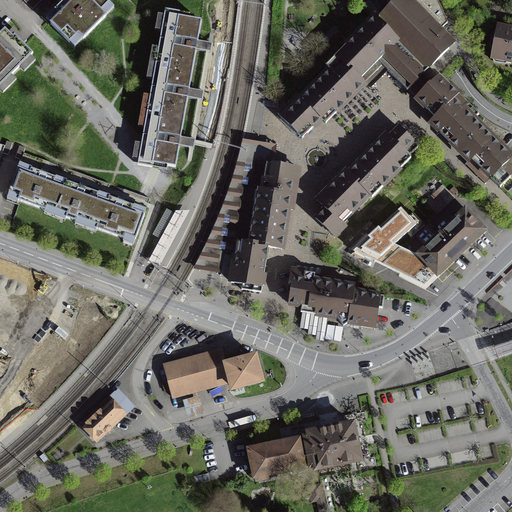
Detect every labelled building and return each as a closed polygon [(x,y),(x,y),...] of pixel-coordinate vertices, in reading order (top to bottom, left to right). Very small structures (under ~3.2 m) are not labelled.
[(102,12),(110,3),(107,0),(63,0),(46,19),(70,42),(78,34),(83,38),(105,15),(102,12)] [(354,39),(378,63),(408,94),(456,46),(440,9),(431,0),(399,0),(376,25),(372,21),(354,39)] [(202,20),(166,13),(138,163),(175,169),(180,140),(189,95),(197,47),(202,20)] [(0,33),(0,85),(31,53),(5,28),(0,33)] [(511,61),(511,31),(501,29),(496,58),(511,61)] [(378,63),(354,39),(320,73),(321,74),(278,116),(301,140),(321,119),(326,124),(364,86),(360,81),(378,63)] [(427,127),(438,138),(469,106),(439,77),(412,104),(431,123),(427,127)] [(468,167),(496,140),(476,121),(480,117),(469,106),(438,138),(468,167)] [(369,152),(394,176),(410,159),(408,157),(418,147),(398,128),(389,138),(386,135),(369,152)] [(496,140),(468,167),(466,170),(485,189),(491,183),(499,191),(510,180),(502,172),(511,161),(511,152),(498,138),(496,140)] [(221,275),(224,263),(230,227),(238,227),(244,187),(250,188),(254,163),(276,166),(279,146),(243,143),(227,201),(210,241),(194,271),(221,275)] [(335,182),(360,205),(369,195),(372,199),(394,176),(369,152),(348,174),(346,171),(335,182)] [(238,227),(279,234),(282,215),(290,168),(276,166),(254,163),(250,188),(244,187),(238,227)] [(19,166),(8,195),(131,242),(142,213),(119,204),(82,190),(42,175),(19,166)] [(360,205),(335,182),(317,201),(325,209),(315,220),(334,238),(345,227),(342,224),(360,205)] [(442,186),(426,201),(436,213),(453,197),(442,186)] [(437,273),(420,255),(419,256),(394,245),(416,225),(401,209),(354,251),(424,286),(437,273)] [(162,262),(190,211),(176,210),(149,263),(162,262)] [(442,234),(459,252),(483,230),(465,212),(442,234)] [(279,234),(238,227),(230,227),(224,263),(232,265),(228,288),(261,294),(269,249),(276,250),(279,234)] [(459,252),(442,234),(420,255),(437,273),(459,252)] [(329,317),(335,284),(333,278),(294,273),(289,306),(301,308),(301,328),(326,329),(329,317)] [(77,317),(73,300),(30,284),(6,275),(0,291),(0,309),(44,325),(51,351),(83,344),(77,317)] [(335,284),(329,317),(361,323),(377,326),(384,297),(354,293),(354,287),(335,284)] [(161,368),(170,398),(223,384),(225,392),(262,381),(255,355),(219,365),(216,353),(161,368)] [(0,421),(37,389),(11,359),(0,367),(0,421)] [(119,395),(85,425),(95,437),(130,406),(119,395)] [(286,447),(247,455),(253,483),(360,462),(352,424),(284,438),(286,447)] [(209,472),(193,476),(195,485),(211,481),(209,472)] [(327,511),(320,483),(306,487),(309,502),(316,500),(318,511),(327,511)]
